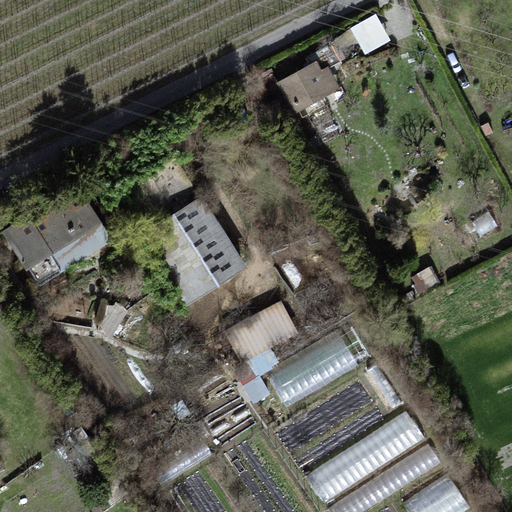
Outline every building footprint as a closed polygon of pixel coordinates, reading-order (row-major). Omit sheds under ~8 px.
[(393,38),(378,11),(353,26),(368,52),(393,38)] [(316,63),(281,83),(297,112),(340,88),(328,66),(320,71),(316,63)] [(426,189),(414,172),(404,179),(415,196),(426,189)] [(80,181),(5,228),(41,285),(116,237),(80,181)] [(190,303),(250,263),(204,193),(144,233),(190,303)] [(441,281),(432,265),(413,275),(417,282),(415,283),(420,293),(441,281)] [(301,331),(282,299),(227,331),(245,363),(301,331)] [(344,332),(269,372),(285,401),(359,362),(344,332)] [(323,496),(423,432),(408,410),(309,474),(323,496)] [(451,479),(410,499),(416,511),(450,511),(464,505),(451,479)]
